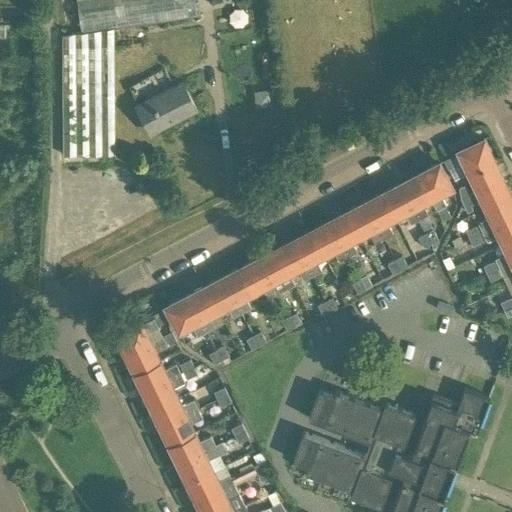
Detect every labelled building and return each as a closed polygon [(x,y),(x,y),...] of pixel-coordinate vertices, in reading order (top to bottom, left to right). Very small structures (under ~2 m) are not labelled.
[(200,14),(197,0),(76,0),(81,31),(61,34),(63,154),(114,154),(113,27),(200,14)] [(182,81),(135,105),(149,132),(196,108),(182,81)] [(268,88),(257,89),(254,94),(255,105),(270,103),(268,88)] [(456,147),(466,168),(492,156),(482,135),(456,147)] [(452,156),(445,160),(454,178),(461,175),(455,164),(456,163),(452,156)] [(502,177),(492,156),(466,168),(476,189),(502,177)] [(441,160),(417,172),(430,198),(436,209),(437,209),(443,220),(450,216),(445,205),(446,204),(440,193),(454,185),(441,160)] [(399,182),(418,219),(428,214),(421,202),(430,198),(417,172),(399,182)] [(511,195),(502,177),(476,189),(471,192),(461,197),(460,197),(466,211),(472,208),(470,204),(481,199),(485,208),(511,195)] [(418,219),(399,182),(381,191),(395,216),(403,212),(409,223),(418,219)] [(461,197),(471,192),(467,183),(457,188),(461,197)] [(381,191),(364,200),(383,237),(392,232),(386,221),(395,216),(381,191)] [(477,222),(482,231),(511,216),(511,197),(511,195),(485,208),(489,216),(477,222)] [(383,237),(364,200),(346,210),(359,235),(368,230),(374,242),(383,237)] [(359,235),(346,210),(328,219),(348,256),(357,251),(351,239),(359,235)] [(511,238),(511,216),(482,231),(486,240),(498,235),(502,243),(511,238)] [(310,228),(324,254),(332,249),(338,261),(348,256),(328,219),(310,228)] [(465,230),(469,237),(479,232),(476,224),(465,230)] [(324,254),(310,228),(293,238),(312,275),(321,270),(315,258),(324,254)] [(432,228),(425,232),(431,242),(438,238),(432,228)] [(423,247),(431,242),(425,232),(417,236),(423,247)] [(472,245),(480,241),(483,240),(479,232),(469,237),(472,245)] [(312,275),(293,238),(275,247),(288,272),(297,268),(303,279),(312,275)] [(511,238),(502,243),(506,252),(494,258),(499,267),(511,261),(511,238)] [(257,256),(277,293),(286,288),(280,277),(288,272),(275,247),(257,256)] [(396,258),(401,268),(407,265),(402,254),(396,258)] [(240,265),(253,291),(261,286),(268,298),(277,293),(257,256),(240,265)] [(387,262),(393,273),(401,268),(396,258),(387,262)] [(483,265),(486,273),(497,268),(493,260),(483,265)] [(511,261),(499,267),(503,277),(511,272),(511,261)] [(357,271),(360,277),(365,287),(372,284),(361,264),(355,267),(357,271)] [(240,265),(222,275),(241,312),(250,307),(244,295),(253,291),(240,265)] [(501,275),(497,268),(486,273),(490,280),(501,275)] [(365,287),(360,277),(357,271),(348,276),(357,292),(365,287)] [(222,275),(204,284),(217,310),(226,305),(232,317),(241,312),(222,275)] [(206,330),(213,327),(215,326),(209,314),(217,310),(204,284),(186,293),(206,330)] [(206,330),(186,293),(165,305),(178,330),(191,324),(197,335),(206,330)] [(324,300),(330,310),(337,307),(332,296),(324,300)] [(503,309),(511,304),(511,299),(510,296),(499,301),(503,309)] [(322,314),(330,310),(324,300),(317,304),(322,314)] [(511,314),(511,304),(503,309),(507,317),(511,314)] [(152,314),(154,317),(157,324),(166,320),(161,310),(152,314)] [(294,326),(301,322),(296,311),(288,315),(294,326)] [(253,334),(259,345),(266,341),(260,330),(253,315),(245,319),(253,334)] [(281,319),(286,329),(294,326),(288,315),(281,319)] [(114,331),(125,353),(151,340),(147,332),(158,327),(157,324),(154,317),(142,322),(140,319),(114,331)] [(216,348),(221,359),(229,355),(223,344),(222,345),(213,327),(206,330),(215,348),(216,348)] [(169,345),(177,341),(172,330),(163,334),(169,345)] [(251,348),(259,345),(253,334),(246,338),(251,348)] [(134,372),(160,359),(155,351),(167,345),(162,335),(151,340),(125,353),(134,372)] [(216,348),(215,348),(208,352),(214,363),(221,359),(216,348)] [(179,363),(183,370),(193,365),(190,358),(179,363)] [(134,372),(142,390),(180,372),(176,362),(164,368),(160,359),(134,372)] [(197,373),(193,365),(183,370),(186,378),(197,373)] [(142,390),(151,408),(177,395),(173,387),(185,381),(180,372),(142,390)] [(213,391),(217,398),(228,393),(224,386),(213,391)] [(489,396),(488,396),(463,387),(457,402),(432,393),(425,413),(426,413),(414,445),(413,444),(410,453),(400,449),(414,412),(384,401),(382,406),(335,389),(331,401),(316,395),(292,459),(307,465),(305,471),(351,488),(350,493),(380,505),(393,468),(403,471),(400,479),(401,480),(389,511),(388,511),(387,511),(436,511),(447,486),(445,485),(451,470),(452,471),(468,429),(476,432),(489,396)] [(228,393),(217,398),(221,406),(231,401),(228,393)] [(151,408),(160,426),(198,408),(193,398),(181,404),(177,395),(151,408)] [(168,444),(194,431),(190,423),(202,417),(198,408),(160,426),(168,444)] [(245,429),(241,422),(230,427),(234,435),(245,429)] [(234,435),(238,441),(238,442),(249,437),(245,429),(234,435)] [(168,444),(177,462),(215,444),(215,443),(211,434),(198,440),(194,431),(168,444)] [(226,450),(225,447),(221,440),(215,443),(215,444),(177,462),(187,482),(212,469),(207,459),(226,450)] [(263,460),(253,465),(256,472),(267,467),(263,460)] [(196,501),(234,483),(234,484),(256,473),(256,472),(253,465),(252,464),(230,475),(225,463),(212,469),(187,482),(196,501)] [(271,475),(267,467),(256,472),(256,473),(260,480),(271,475)] [(196,501),(201,511),(224,511),(232,509),(227,498),(239,493),(234,484),(234,483),(196,501)] [(275,511),(283,508),(280,501),(269,506),(271,511),(275,511)] [(224,511),(247,511),(244,503),(232,509),(224,511)]
